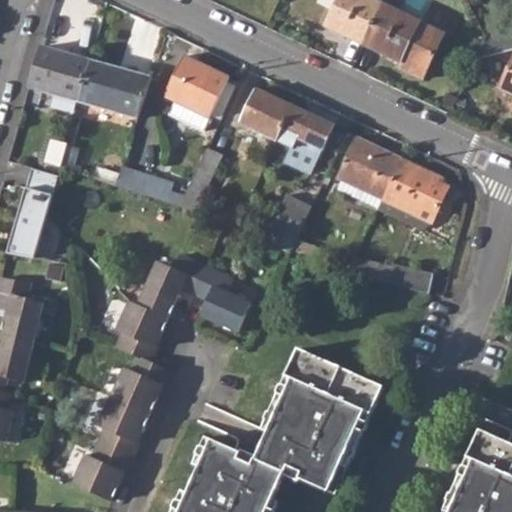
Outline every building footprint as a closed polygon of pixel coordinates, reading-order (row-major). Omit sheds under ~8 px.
[(340,0),(328,26),(366,44),(386,0),(340,0)] [(386,0),(366,44),(402,61),(409,64),(406,71),(425,80),(435,57),(431,55),(443,32),(396,9),(400,0),(386,0)] [(511,29),(487,35),(477,56),(511,49),(511,29)] [(29,88),(76,102),(88,61),(40,48),(29,88)] [(174,101),(208,117),(228,76),(182,54),(162,95),(174,101)] [(76,102),(138,119),(151,79),(88,61),(76,102)] [(402,61),(399,67),(406,71),(409,64),(402,61)] [(511,66),(502,87),(511,91),(511,66)] [(239,123),(276,140),(292,106),(255,89),(239,123)] [(201,130),(208,117),(174,101),(168,114),(201,130)] [(276,140),(315,159),(331,125),(292,106),(276,140)] [(336,177),(380,198),(400,157),(355,135),(336,177)] [(41,159),(59,165),(65,143),(46,138),(41,159)] [(179,204),(194,211),(220,155),(206,148),(183,196),(179,204)] [(400,157),(380,198),(430,222),(448,186),(440,182),(442,177),(400,157)] [(9,251),(33,258),(56,174),(33,167),(9,251)] [(135,171),(122,167),(115,186),(129,190),(135,171)] [(174,184),(135,171),(129,190),(178,206),(179,204),(183,196),(171,192),(174,184)] [(267,245),(293,256),(295,251),(300,239),(314,207),(289,196),(267,245)] [(419,230),(430,222),(380,198),(375,208),(419,230)] [(220,222),(235,230),(241,216),(226,209),(220,222)] [(295,251),(318,261),(323,250),(300,239),(295,251)] [(159,260),(139,305),(169,318),(182,291),(194,296),(208,266),(183,254),(176,268),(159,260)] [(344,271),(413,287),(421,270),(391,262),(390,265),(352,256),(344,271)] [(235,278),(208,266),(194,296),(207,302),(201,316),(240,334),(254,303),(229,292),(235,278)] [(413,287),(428,291),(433,272),(421,270),(413,287)] [(0,307),(9,309),(3,335),(35,343),(44,305),(26,300),(30,283),(1,277),(0,282),(0,307)] [(118,348),(138,356),(153,362),(159,349),(156,347),(169,318),(139,305),(131,301),(119,331),(126,333),(118,348)] [(0,389),(4,391),(9,379),(25,383),(35,343),(3,335),(0,345),(0,389)] [(276,511),(281,502),(274,500),(285,475),(302,483),(304,479),(336,494),(385,387),(298,349),(263,429),(269,433),(257,458),(207,436),(194,465),(202,468),(190,494),(182,492),(173,511),(276,511)] [(125,369),(113,397),(149,415),(151,412),(162,386),(166,387),(173,371),(153,362),(138,356),(132,372),(125,369)] [(11,393),(4,391),(0,389),(0,440),(5,442),(12,411),(7,410),(11,393)] [(105,430),(99,443),(134,459),(141,444),(137,442),(149,415),(113,397),(99,427),(105,430)] [(511,511),(511,442),(482,430),(444,511),(511,511)] [(127,474),(134,459),(99,443),(93,457),(87,455),(73,485),(112,501),(124,472),(127,474)]
